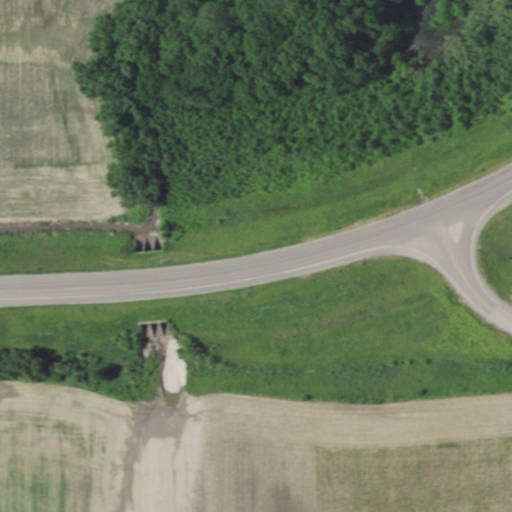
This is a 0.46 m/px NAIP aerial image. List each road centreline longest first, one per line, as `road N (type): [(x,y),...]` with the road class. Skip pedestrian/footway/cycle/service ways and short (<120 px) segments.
road 1 (primary): [(511,174),(404,230),(316,258),(153,285),(0,291)]
road 2 (secondary): [(511,315),(480,289),(435,216)]
